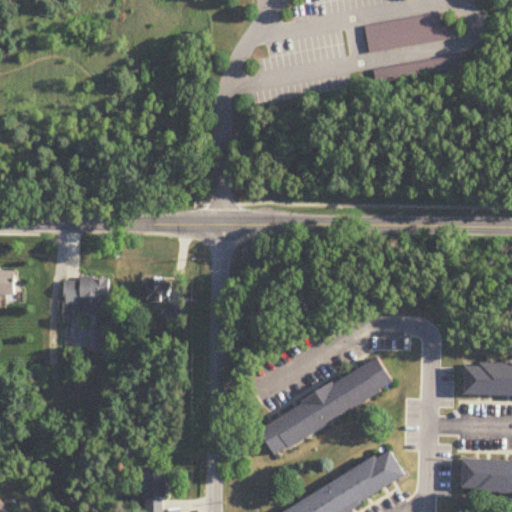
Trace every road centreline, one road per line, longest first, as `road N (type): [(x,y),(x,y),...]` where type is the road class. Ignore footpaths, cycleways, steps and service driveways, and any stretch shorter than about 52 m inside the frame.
road 1 (tertiary): [(0,223),(511,229)]
road 2 (residential): [(214,511),(220,226)]
